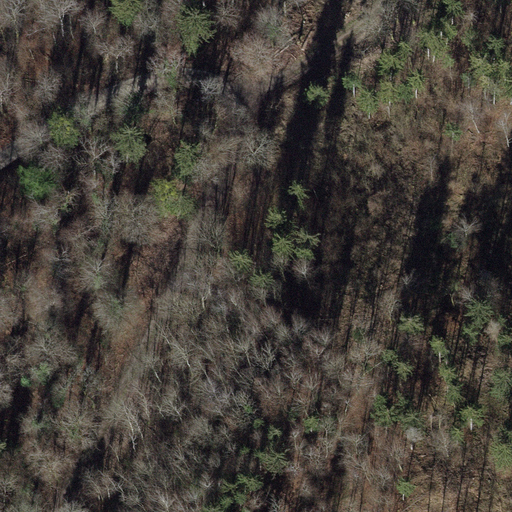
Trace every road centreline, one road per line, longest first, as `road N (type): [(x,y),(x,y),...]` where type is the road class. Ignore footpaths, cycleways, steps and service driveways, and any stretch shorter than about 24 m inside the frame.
road 1 (track): [(0,148),(173,57),(204,58),(232,75),(245,99),(235,147),(161,333),(58,511)]
road 2 (track): [(245,99),(296,94),(374,63),(452,0)]
road 3 (track): [(232,75),(300,61),(366,25),(383,0)]
